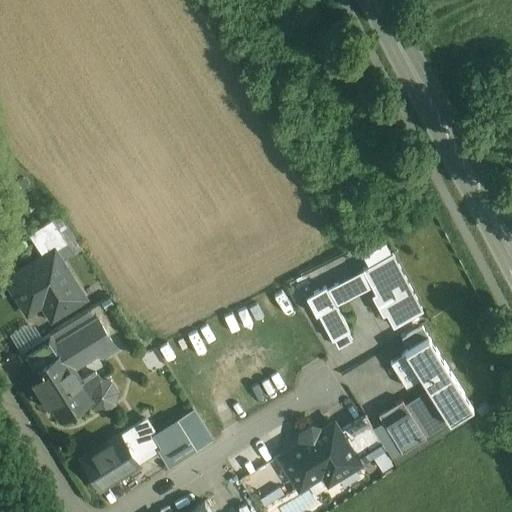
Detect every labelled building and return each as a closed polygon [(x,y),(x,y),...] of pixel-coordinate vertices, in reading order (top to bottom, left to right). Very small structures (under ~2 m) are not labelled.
[(53,219),(29,234),(44,257),(54,251),(55,252),(68,243),(53,219)] [(362,249),(348,256),(354,270),(369,263),(362,249)] [(55,252),(54,251),(44,257),(8,280),(18,296),(17,299),(23,309),(30,311),(43,303),(53,318),(84,298),(55,252)] [(393,252),(363,268),(376,292),(372,293),(383,314),(387,312),(394,325),(423,309),(393,252)] [(326,286),(307,296),(317,314),(319,313),(333,340),(334,339),(339,347),(352,340),(348,332),(350,331),(336,304),(347,298),(338,281),(327,287),(326,286)] [(97,318),(56,344),(62,354),(32,373),(36,380),(33,382),(48,406),(52,404),(61,419),(90,401),(94,406),(105,409),(114,403),(117,392),(111,382),(100,380),(96,373),(81,383),(75,374),(72,368),(97,352),(103,355),(115,347),(97,318)] [(50,334),(20,353),(32,373),(62,354),(56,344),(50,334)] [(470,401),(429,335),(405,350),(450,421),(473,406),(470,401)] [(48,406),(33,382),(28,385),(43,409),(48,406)] [(385,445),(366,415),(340,431),(359,461),(385,445)] [(146,420),(121,436),(138,464),(163,448),(146,420)] [(319,429),(312,428),(303,433),(302,440),(303,443),(281,457),(300,487),(327,470),(333,479),(359,463),(359,461),(340,431),(335,423),(321,432),(319,429)] [(121,436),(82,460),(101,490),(139,466),(138,464),(121,436)] [(211,511),(205,502),(189,511),(211,511)]
